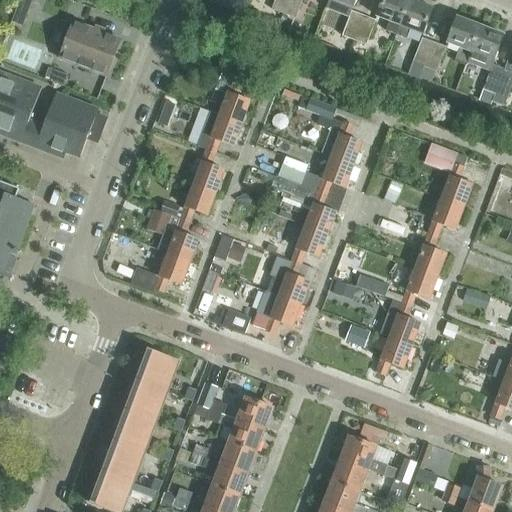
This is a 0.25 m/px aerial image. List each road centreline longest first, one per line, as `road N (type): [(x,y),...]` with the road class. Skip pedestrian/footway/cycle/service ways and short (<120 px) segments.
road 1 (residential): [(117,307),(86,294),(78,268),(175,0)]
road 2 (residential): [(275,74),(179,331)]
road 3 (residential): [(388,116),(292,372)]
road 4 (residential): [(498,158),(403,413)]
road 5 (unknown): [(42,358),(7,330),(5,298),(37,219)]
road 6 (residential): [(69,440),(117,307)]
road 7 (residential): [(292,372),(179,331)]
